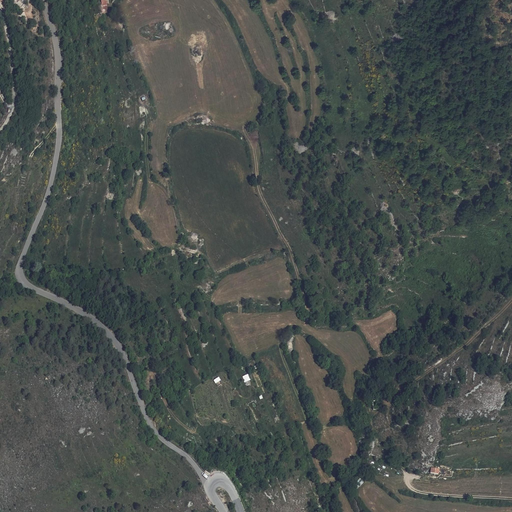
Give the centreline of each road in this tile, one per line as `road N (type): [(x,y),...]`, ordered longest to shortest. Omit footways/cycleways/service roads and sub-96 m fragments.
road 1 (tertiary): [(42,0),(58,53),(59,140),(18,275),(99,322),(117,343),(153,429),(210,482)]
road 2 (track): [(210,0),(252,84),(255,103),(244,131),(306,309)]
